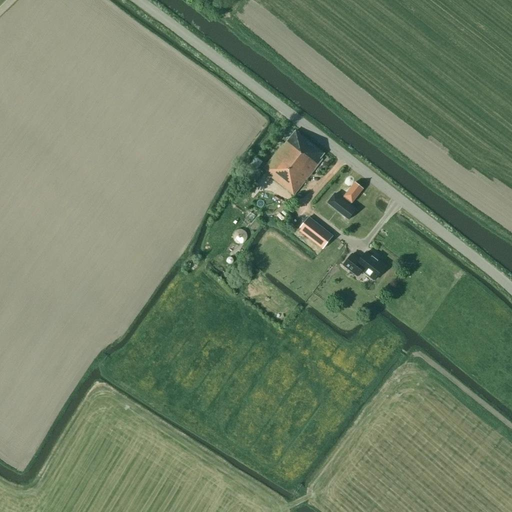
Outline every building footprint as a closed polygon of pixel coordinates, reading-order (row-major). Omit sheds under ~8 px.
[(320,158),(324,154),(299,135),(299,133),(297,132),(296,132),(295,131),(284,144),(283,144),(263,169),(272,176),(271,177),(293,195),(322,160),(320,158)] [(256,169),(261,162),(256,158),(250,164),(256,169)] [(258,172),(253,168),(248,174),(253,178),(258,172)] [(334,194),(328,202),(348,219),(356,209),(350,204),(352,202),(359,192),(363,188),(355,181),(346,193),(341,199),(334,194)] [(322,249),(333,236),(308,217),(298,230),(322,249)] [(385,266),(377,260),(376,261),(365,253),(359,260),(351,254),(343,265),(357,276),(361,271),(374,280),(385,266)]
